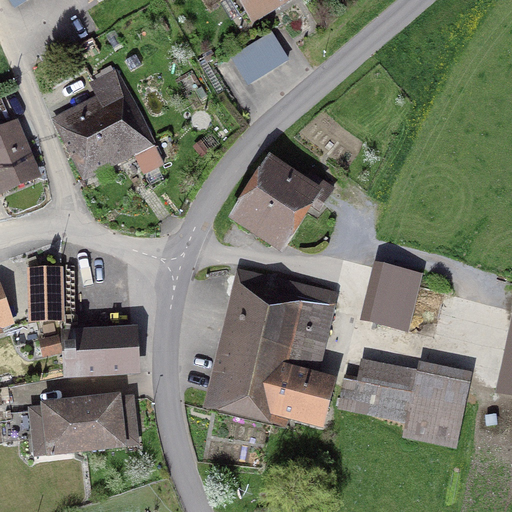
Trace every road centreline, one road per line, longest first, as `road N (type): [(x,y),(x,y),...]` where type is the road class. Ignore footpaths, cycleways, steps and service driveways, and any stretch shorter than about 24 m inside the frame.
road 1 (tertiary): [(415,0),(247,147),(209,201),(180,264)]
road 2 (tertiary): [(180,264),(165,375),(178,452),(200,511)]
road 3 (unclassified): [(180,264),(95,235),(80,222),(0,252)]
